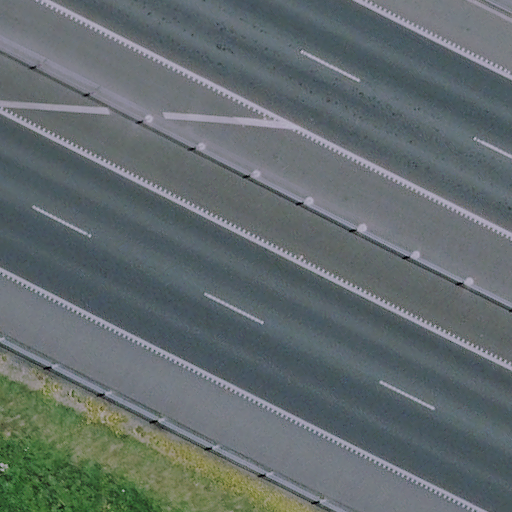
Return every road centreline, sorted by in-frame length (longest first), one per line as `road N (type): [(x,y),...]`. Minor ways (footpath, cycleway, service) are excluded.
road 1 (motorway): [(511,451),(0,201)]
road 2 (motorway): [(168,0),(511,166)]
